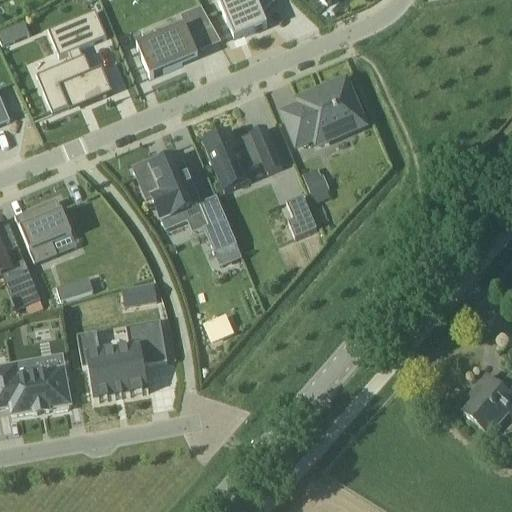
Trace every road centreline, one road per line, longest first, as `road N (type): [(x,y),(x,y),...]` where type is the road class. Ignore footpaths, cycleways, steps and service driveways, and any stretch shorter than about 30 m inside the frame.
road 1 (tertiary): [(215,511),(511,170)]
road 2 (residential): [(0,183),(377,30)]
road 3 (unknown): [(65,155),(125,229),(153,280),(189,426),(216,420),(234,428)]
road 4 (residential): [(0,460),(189,426)]
